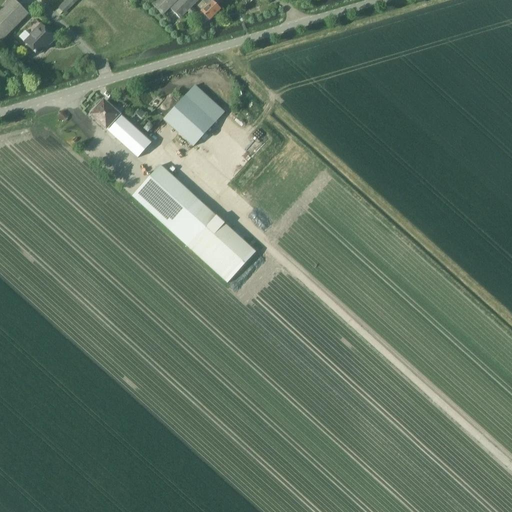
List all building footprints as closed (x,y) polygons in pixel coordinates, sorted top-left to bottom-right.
[(0,43),(29,15),(14,0),(9,0),(0,9),(0,43)] [(77,0),(66,0),(58,8),(56,10),(61,15),(63,13),(64,15),(78,1),(77,0)] [(155,0),(151,5),(162,16),(170,9),(180,19),(199,0),(155,0)] [(209,21),(221,10),(210,0),(202,0),(202,1),(207,6),(201,12),(209,21)] [(25,31),(19,37),(37,55),(54,38),(40,24),(29,35),(25,31)] [(185,95),(163,120),(193,148),(216,124),(185,95)] [(105,129),(106,129),(117,115),(118,115),(103,102),(91,116),(105,129)] [(57,117),(63,123),(67,118),(62,113),(57,117)] [(151,144),(121,117),(120,118),(117,115),(106,129),(108,131),(108,132),(138,159),(151,144)] [(157,141),(167,127),(160,122),(150,136),(157,141)] [(181,150),(172,142),(171,141),(164,149),(185,168),(192,159),(181,150)] [(160,166),(133,196),(189,247),(216,217),(160,166)]
